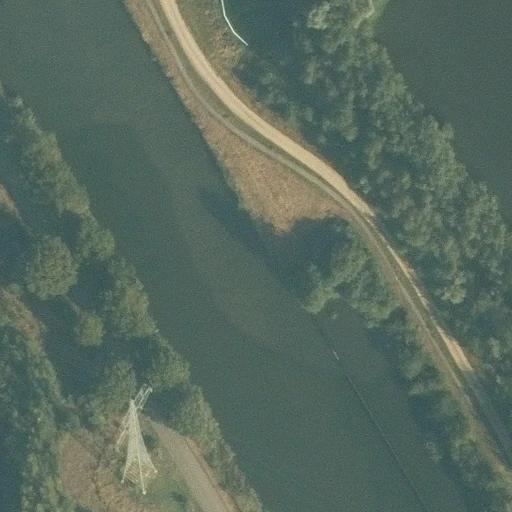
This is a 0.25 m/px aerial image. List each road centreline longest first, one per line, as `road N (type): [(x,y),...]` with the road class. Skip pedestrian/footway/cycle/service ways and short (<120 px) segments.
road 1 (track): [(163,0),(219,95),(349,195),(376,227),(511,449)]
road 2 (unclassified): [(197,511),(0,180)]
